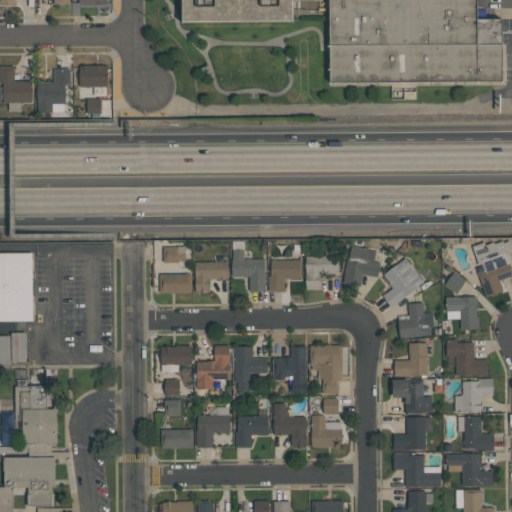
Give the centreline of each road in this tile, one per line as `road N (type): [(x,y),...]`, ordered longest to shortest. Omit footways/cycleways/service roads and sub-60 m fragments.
road 1 (motorway): [(0,211),(511,202)]
road 2 (motorway): [(511,145),(0,151)]
road 3 (residential): [(139,323),(359,326),(364,511)]
road 4 (residential): [(139,261),(140,511)]
road 5 (residential): [(140,479),(364,478)]
road 6 (residential): [(0,36),(133,35)]
